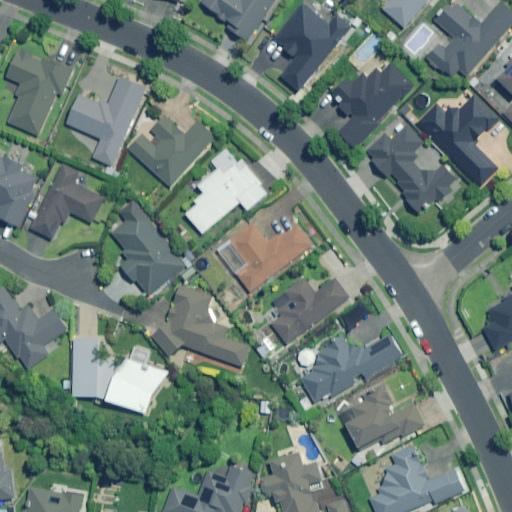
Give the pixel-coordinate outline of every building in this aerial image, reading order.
[(198,0),(198,1),(220,16),(217,21),(248,41),(275,0),(198,0)] [(391,0),(383,10),(404,28),(429,0),(391,0)] [(511,25),(511,12),(500,2),(480,25),(455,3),(437,23),(454,38),(447,47),(441,42),(427,59),(450,80),(458,70),(467,78),(511,25)] [(274,40),(284,47),(282,50),(294,60),(281,77),(300,92),(350,28),(336,17),(329,26),(302,5),(274,40)] [(12,66),(7,78),(18,83),(14,93),(19,95),(8,124),(39,136),(56,94),(61,96),(72,70),(13,47),(7,64),(12,66)] [(511,58),(508,63),(511,66),(497,80),(511,93),(511,102),(502,113),(511,122),(511,58)] [(330,97),(340,107),(338,109),(350,121),(339,131),(356,148),(380,125),(378,123),(413,88),(387,61),(370,78),(364,72),(357,79),(353,74),(330,97)] [(146,89),(118,77),(106,105),(80,94),(67,125),(101,139),(92,158),(112,167),(146,89)] [(497,120),(474,96),(460,109),(456,104),(445,113),(436,104),(417,122),(480,187),(498,169),(473,143),(497,120)] [(185,135),(165,117),(151,132),(145,138),(141,134),(127,149),(170,188),(216,138),(197,122),(185,135)] [(437,200),(439,202),(451,191),(448,188),(457,180),(442,164),(433,172),(429,168),(423,174),(409,159),(424,145),(401,119),(364,153),(387,179),(391,175),(405,191),(401,195),(420,215),(437,200)] [(199,186),(204,193),(194,201),(197,205),(186,214),(202,234),(240,203),(247,211),(268,194),(241,161),(238,164),(226,149),(211,162),(218,171),(199,186)] [(0,219),(18,228),(34,195),(30,193),(36,179),(22,173),(24,168),(0,156),(0,219)] [(103,199),(73,185),(79,173),(62,164),(31,229),(53,240),(61,222),(66,225),(71,214),(91,223),(103,199)] [(111,233),(124,249),(121,252),(127,261),(120,266),(133,283),(136,281),(148,296),(185,267),(140,210),(111,233)] [(266,243),(251,223),(216,249),(250,293),(312,246),(294,222),(266,243)] [(316,294),(304,279),(283,295),(273,303),(283,316),(271,325),(287,346),(349,298),(335,280),(316,294)] [(210,313),(208,293),(177,285),(168,322),(151,338),(169,357),(185,343),(190,349),(242,368),(249,347),(223,338),(226,332),(218,323),(210,313)] [(20,312),(2,287),(0,288),(0,343),(4,340),(27,371),(49,355),(43,347),(67,329),(52,309),(38,320),(28,306),(20,312)] [(511,296),(489,310),(496,322),(482,329),(495,352),(511,341),(511,296)] [(319,363),(310,369),(311,371),(299,378),(314,404),(329,395),(331,398),(379,370),(402,357),(390,336),(368,349),(366,345),(353,353),(344,338),(314,356),(319,363)] [(152,395),(166,372),(126,360),(124,368),(98,358),(99,340),(74,339),(72,397),(91,398),(147,416),(152,395)] [(273,348),(265,339),(254,349),(262,358),(273,348)] [(394,408),(382,385),(362,395),(365,401),(340,414),(359,449),(398,429),(402,438),(425,427),(411,400),(394,408)] [(271,403),(261,402),(260,413),(270,414),(271,403)] [(375,511),(407,511),(433,501),(435,505),(443,501),(464,492),(455,470),(431,480),(426,466),(424,463),(421,464),(417,455),(414,446),(391,455),(396,465),(386,469),(385,484),(375,488),(378,494),(370,498),(375,511)] [(0,501),(13,500),(10,470),(3,470),(1,453),(0,453),(0,501)] [(328,504),(327,500),(317,503),(314,492),(324,489),(316,464),(303,468),(298,453),(270,462),(274,475),(260,480),(266,499),(276,496),(281,511),(347,511),(343,499),(328,504)] [(246,486),(250,474),(223,464),(219,475),(208,471),(198,497),(173,488),(163,511),(239,511),(244,503),(247,504),(253,489),(246,486)] [(80,511),(83,496),(27,486),(23,511),(80,511)]
